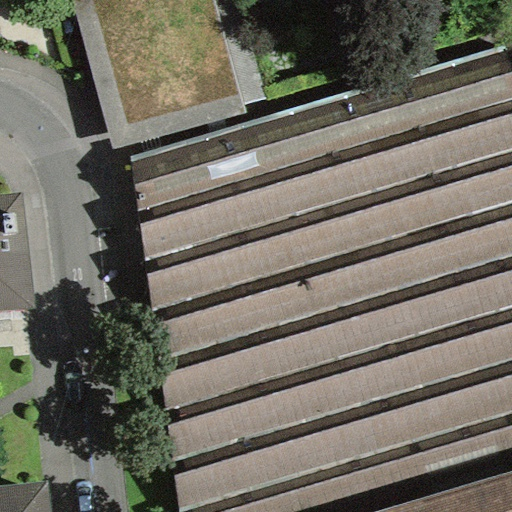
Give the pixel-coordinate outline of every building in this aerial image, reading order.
[(229,110),(258,103),(230,0),(81,0),(98,62),(120,139),(122,142),(230,113),(229,110)] [(511,0),(500,0),(506,19),(511,16),(511,0)] [(128,165),(176,511),(411,511),(511,482),(511,94),(503,64),(500,55),(128,165)] [(0,297),(19,295),(10,213),(0,213),(0,297)] [(511,511),(511,482),(411,511),(511,511)] [(0,511),(38,511),(37,498),(0,502),(0,511)]
